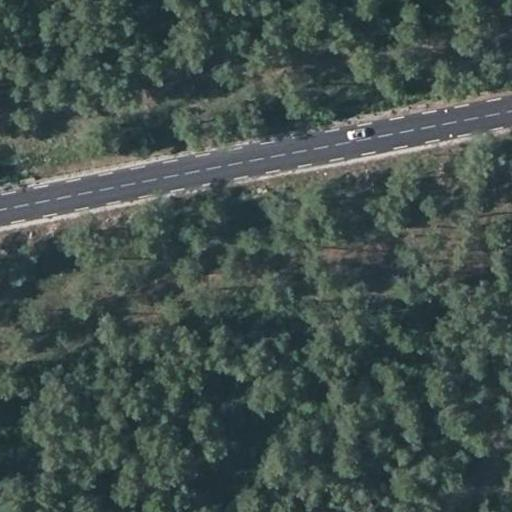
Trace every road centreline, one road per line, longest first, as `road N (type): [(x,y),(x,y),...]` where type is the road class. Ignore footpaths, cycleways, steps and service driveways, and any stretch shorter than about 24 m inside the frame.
road 1 (secondary): [(0,207),(511,110)]
road 2 (track): [(511,30),(0,119)]
